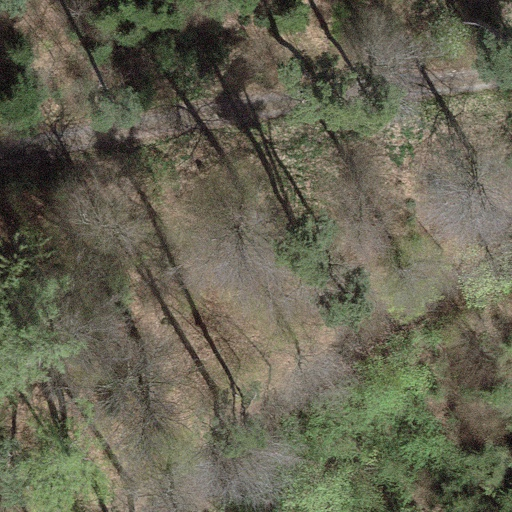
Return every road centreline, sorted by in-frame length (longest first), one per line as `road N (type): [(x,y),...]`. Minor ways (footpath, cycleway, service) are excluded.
road 1 (track): [(511,78),(0,154)]
road 2 (track): [(511,241),(309,374),(148,511)]
